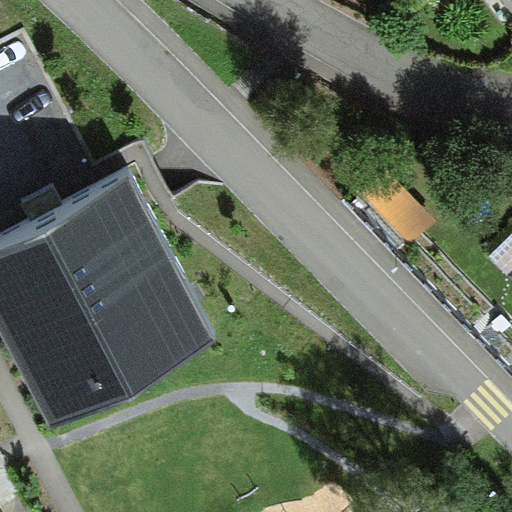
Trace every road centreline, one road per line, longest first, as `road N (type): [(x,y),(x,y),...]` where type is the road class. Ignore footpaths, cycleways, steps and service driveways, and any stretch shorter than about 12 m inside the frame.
road 1 (residential): [(511,428),(78,0)]
road 2 (residential): [(511,105),(395,71),(267,0)]
